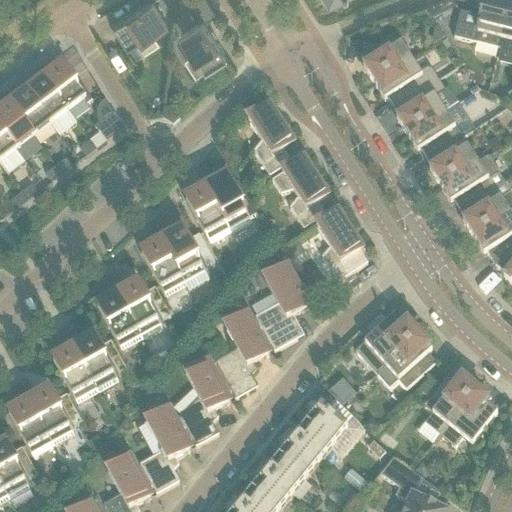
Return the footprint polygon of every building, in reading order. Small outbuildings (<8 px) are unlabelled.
[(152,1),(153,0),(146,0),(148,3),(109,28),(110,29),(114,26),(127,46),(165,22),(152,1)] [(204,23),(215,17),(204,0),(192,0),(190,2),(202,20),(181,34),(192,52),(184,62),(195,78),(225,59),(229,64),(230,63),(204,23)] [(447,17),(459,12),(452,0),(445,0),(428,8),(436,26),(448,20),(447,17)] [(499,51),(511,3),(500,0),(499,6),(486,2),(481,20),(460,14),(454,40),(499,51)] [(511,2),(511,3),(499,51),(511,54),(511,2)] [(375,87),(412,64),(395,37),(361,59),(367,69),(363,71),(368,79),(369,78),(375,87)] [(426,72),(420,76),(412,64),(375,87),(381,97),(380,97),(384,104),(388,102),(394,111),(438,83),(432,72),(426,72)] [(79,83),(75,87),(63,71),(45,84),(68,114),(88,99),(91,105),(92,104),(79,83)] [(435,100),(445,93),(438,83),(394,111),(400,121),(396,123),(401,130),(402,129),(408,139),(445,115),(435,100)] [(51,127),(68,114),(45,84),(28,97),(51,127)] [(34,140),(51,127),(28,97),(11,110),(34,140)] [(270,112),(275,109),(274,108),(248,124),(262,145),(253,155),(269,180),(291,166),(284,155),(299,146),(298,145),(293,148),(270,112)] [(0,132),(17,154),(34,140),(11,110),(0,118),(0,132)] [(427,163),(461,141),(445,115),(408,139),(414,148),(413,149),(417,156),(421,153),(427,163)] [(106,145),(125,131),(115,117),(96,132),(99,137),(106,145)] [(0,166),(17,154),(0,132),(0,166)] [(97,153),(106,145),(99,137),(90,144),(97,153)] [(488,159),(478,166),(461,141),(427,163),(433,172),(429,174),(434,182),(435,181),(441,190),(488,160),(488,159)] [(87,160),(97,153),(90,144),(80,151),(87,160)] [(494,192),(505,186),(488,160),(441,190),(447,200),(446,200),(450,207),(454,205),(460,214),(494,192)] [(304,165),(309,162),(308,161),(272,185),(281,198),(293,194),(298,202),(290,212),(303,233),(328,217),(321,207),(333,199),(332,198),(327,201),(304,165)] [(73,171),(72,171),(66,163),(56,170),(63,179),(73,171)] [(53,186),(63,179),(56,170),(46,178),(53,186)] [(232,191),(230,187),(227,182),(206,193),(231,237),(251,226),(250,224),(258,220),(239,186),(232,191)] [(511,218),(511,217),(511,197),(505,186),(494,192),(460,214),(466,223),(462,226),(467,233),(468,232),(474,242),(511,218)] [(38,197),(32,189),(22,196),(28,205),(38,197)] [(211,248),(231,237),(206,193),(186,205),(208,245),(209,245),(211,248)] [(18,213),(28,205),(22,196),(12,204),(18,213)] [(342,214),(317,232),(330,251),(322,261),(338,286),(368,267),(361,256),(367,252),(366,251),(361,254),(338,218),(343,215),(342,214)] [(511,217),(511,218),(474,242),(480,251),(479,252),(483,259),(487,256),(495,269),(511,253),(511,217)] [(199,256),(207,251),(199,237),(191,242),(199,256)] [(171,242),(162,247),(186,291),(188,295),(209,284),(207,280),(205,276),(195,258),(185,240),(184,241),(178,242),(176,239),(171,242)] [(166,302),(186,291),(162,247),(142,258),(164,299),(164,298),(166,302)] [(207,270),(215,265),(207,251),(199,256),(207,270)] [(288,253),(281,257),(288,268),(295,263),(288,253)] [(511,286),(511,253),(495,269),(506,278),(503,281),(510,287),(511,286)] [(310,316),(311,315),(287,271),(264,284),(278,308),(255,321),(275,355),(297,343),(291,332),(297,326),(293,319),(308,311),(310,316)] [(231,281),(222,287),(229,300),(238,289),(236,284),(231,281)] [(161,329),(141,294),(138,288),(118,300),(142,344),(162,333),(160,329),(161,329)] [(154,309),(163,305),(155,291),(147,295),(154,309)] [(122,355),(142,344),(118,300),(97,311),(120,352),(122,355)] [(162,324),(170,319),(163,305),(154,309),(162,324)] [(206,309),(201,312),(207,321),(216,316),(212,310),(206,309)] [(271,364),(272,363),(248,319),(225,331),(238,353),(215,366),(235,403),(258,390),(252,379),(258,373),(254,367),(268,359),(271,364)] [(406,325),(403,329),(395,320),(356,355),(376,378),(418,341),(411,333),(412,332),(406,325)] [(427,348),(426,349),(418,341),(376,378),(389,393),(398,385),(406,393),(436,366),(429,358),(432,355),(427,348)] [(117,383),(97,347),(94,342),(74,353),(98,398),(118,386),(116,383),(117,383)] [(110,363),(118,358),(111,344),(103,349),(110,363)] [(78,409),(98,398),(74,353),(53,365),(75,405),(76,405),(78,409)] [(118,377),(126,372),(118,358),(110,363),(118,377)] [(232,411),(233,411),(209,366),(186,378),(198,402),(179,420),(196,451),(219,438),(213,427),(218,421),(215,414),(229,407),(232,411)] [(461,382),(458,385),(449,378),(423,410),(432,417),(425,426),(440,439),(475,395),(466,388),(467,387),(461,382)] [(342,382),(328,395),(341,409),(355,397),(342,382)] [(72,436),(52,400),(50,395),(44,399),(29,407),(54,451),(74,440),(72,436)] [(485,401),(484,402),(475,395),(440,439),(455,451),(463,442),(472,449),(497,417),(488,410),(491,406),(485,401)] [(66,416),(74,412),(66,398),(58,402),(66,416)] [(320,467),(348,433),(312,404),(306,411),(316,419),(299,439),(289,431),(284,437),(320,467)] [(34,462),(54,451),(29,407),(15,415),(9,418),(31,459),(32,459),(34,462)] [(74,430),(82,426),(74,412),(66,416),(74,430)] [(192,458),(193,458),(168,414),(146,426),(162,455),(140,468),(157,498),(179,486),(173,474),(179,468),(175,462),(189,454),(192,458)] [(293,501),(320,467),(284,437),(279,444),(288,452),(272,472),(262,464),(256,471),(293,501)] [(98,440),(88,445),(93,455),(103,450),(98,440)] [(371,445),(365,452),(376,463),(383,456),(371,445)] [(28,489),(8,454),(6,449),(0,451),(0,487),(9,504),(30,493),(28,490),(28,489)] [(22,470),(30,465),(22,451),(14,456),(22,470)] [(111,504),(104,508),(105,511),(137,511),(136,510),(150,502),(153,506),(154,506),(144,488),(130,461),(107,474),(121,499),(111,504)] [(416,496),(422,483),(393,462),(380,478),(400,492),(396,500),(409,506),(406,511),(439,511),(435,510),(436,508),(426,503),(425,505),(422,504),(424,499),(416,496)] [(29,484),(38,479),(30,465),(22,470),(29,484)] [(238,511),(283,511),(293,501),(256,471),(251,477),(261,485),(244,506),(234,498),(229,504),(238,511)] [(351,472),(344,481),(362,496),(370,487),(351,472)] [(0,509),(9,504),(0,487),(0,509)] [(350,493),(342,503),(351,510),(359,500),(350,493)]
